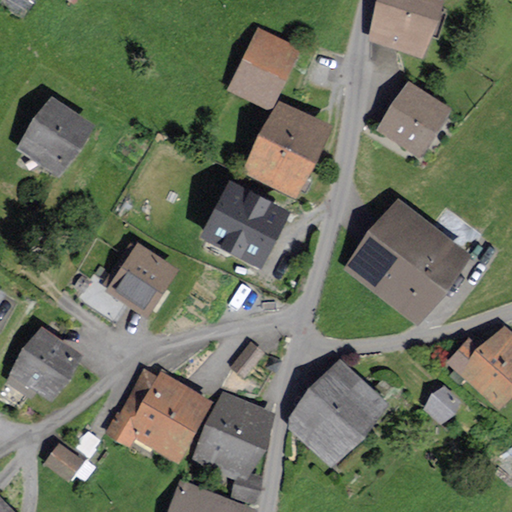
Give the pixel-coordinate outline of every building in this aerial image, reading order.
[(438,0),(384,0),(373,36),(422,52),(438,0)] [(269,106),(296,49),(260,31),(232,88),(269,106)] [(448,110),(411,85),(383,128),(420,152),(448,110)] [(91,125),(53,100),(21,147),(59,172),(91,125)] [(332,129),(276,101),(242,168),(298,196),(332,129)] [(287,214),(229,186),(205,234),(263,262),(287,214)] [(469,254),(394,200),(346,265),(421,320),(469,254)] [(179,271),(133,240),(103,284),(149,315),(179,271)] [(511,398),(511,328),(508,324),(483,349),(473,339),(453,360),(503,408),(511,398)] [(83,355),(43,325),(6,375),(36,397),(40,392),(50,399),(83,355)] [(265,353),(251,341),(232,364),(246,376),(265,353)] [(392,406),(344,362),(292,414),(291,426),(336,466),(392,406)] [(176,461),(211,400),(161,371),(158,377),(144,369),(108,431),(131,444),(134,437),(176,461)] [(445,385),(425,406),(442,422),(462,401),(445,385)] [(276,411),(220,391),(195,457),(251,478),(276,411)] [(85,459),(61,442),(46,462),(70,480),(85,459)] [(257,511),(258,510),(180,481),(168,511),(257,511)] [(0,511),(15,511),(0,495),(0,511)]
